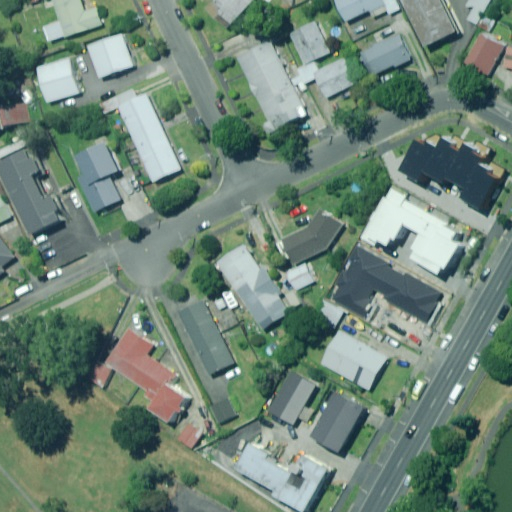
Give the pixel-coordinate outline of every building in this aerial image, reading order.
[(86,13),(81,0),(54,0),(62,24),(46,29),(51,44),(104,26),(99,9),(86,13)] [(257,0),(215,0),(207,9),(230,30),(257,0)] [(339,0),(332,3),(335,10),(341,7),(349,23),(372,12),(375,18),(389,11),(391,16),(403,10),(397,0),(339,0)] [(413,0),(435,45),(466,30),(452,0),(413,0)] [(482,24),(494,0),(472,0),(470,6),(479,6),(472,19),(482,24)] [(333,54),(317,22),(292,35),(307,66),(333,54)] [(507,48),(484,35),(468,64),(491,77),(507,48)] [(137,67),(126,36),(91,48),(102,80),(137,67)] [(412,60),(401,38),(365,55),(375,77),(412,60)] [(310,116),(273,42),(239,59),(272,123),(266,127),(271,136),(310,116)] [(82,95),(72,59),(40,69),(50,104),(82,95)] [(361,84),(349,59),(321,72),(318,65),(300,73),(306,85),(318,79),(328,100),(361,84)] [(134,90),(102,104),(107,115),(121,108),(156,184),(184,171),(149,95),(139,100),(134,90)] [(0,108),(0,110),(6,130),(29,123),(22,101),(0,108)] [(122,173),(109,144),(79,157),(88,176),(82,179),(97,214),(123,202),(112,178),(122,173)] [(47,171),(35,148),(0,166),(37,237),(70,220),(58,196),(51,200),(39,176),(47,171)] [(486,185),(430,156),(423,168),(414,164),(405,180),(422,189),(423,187),(472,212),(486,185)] [(420,261),(448,278),(467,246),(460,241),(464,234),(407,200),(409,198),(393,189),(363,240),(370,245),(373,239),(383,245),(384,242),(395,248),(399,240),(402,242),(411,226),(426,235),(417,250),(421,252),(417,260),(420,261)] [(0,225),(14,219),(3,197),(0,198),(0,225)] [(282,244),(295,268),(332,249),(345,224),(320,211),(311,230),(282,244)] [(17,259),(0,235),(0,278),(8,273),(5,268),(17,259)] [(263,271),(247,247),(221,264),(265,332),(292,314),(279,295),(284,292),(268,268),(263,271)] [(317,282),(308,265),(289,274),(297,292),(317,282)] [(388,280),(371,271),(348,314),(368,325),(373,316),(401,332),(415,306),(384,289),(388,280)] [(237,365),(208,303),(182,315),(211,377),(237,365)] [(156,347),(132,331),(109,365),(151,393),(147,397),(157,404),(153,410),(175,425),(192,400),(172,386),(179,376),(149,356),(156,347)] [(390,359),(341,332),(323,365),(372,391),(390,359)] [(319,386),(295,373),(273,414),(297,426),(301,419),(309,423),(315,413),(307,408),(319,386)] [(370,408),(342,393),(317,439),(346,454),(370,408)] [(237,417),(229,401),(212,408),(220,425),(237,417)] [(205,435),(192,425),(180,440),(193,450),(205,435)] [(274,455),(256,445),(242,471),(282,492),(280,497),(307,511),(312,511),(335,470),(310,456),(300,474),(272,460),(274,455)]
